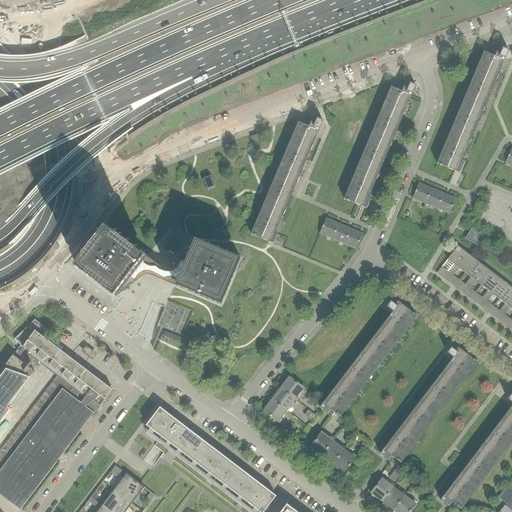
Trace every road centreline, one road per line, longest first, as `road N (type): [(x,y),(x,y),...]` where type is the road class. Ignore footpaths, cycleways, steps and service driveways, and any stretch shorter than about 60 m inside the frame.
road 1 (residential): [(421,58),(141,163),(38,289)]
road 2 (trunk): [(278,0),(0,124)]
road 3 (trunk): [(0,234),(91,144),(214,56)]
road 4 (trunk): [(0,156),(214,56)]
road 5 (trunk): [(212,0),(56,64),(0,69)]
road 6 (residential): [(229,422),(367,257)]
road 7 (residential): [(367,257),(431,106),(421,58)]
road 8 (residential): [(367,257),(511,368)]
road 9 (residential): [(45,511),(153,367)]
road 10 (trunk): [(0,266),(31,243),(53,202),(55,157),(43,117)]
road 11 (trunk): [(214,56),(352,0)]
road 12 (unclassified): [(229,422),(346,511)]
road 13 (unclassified): [(38,289),(153,367)]
